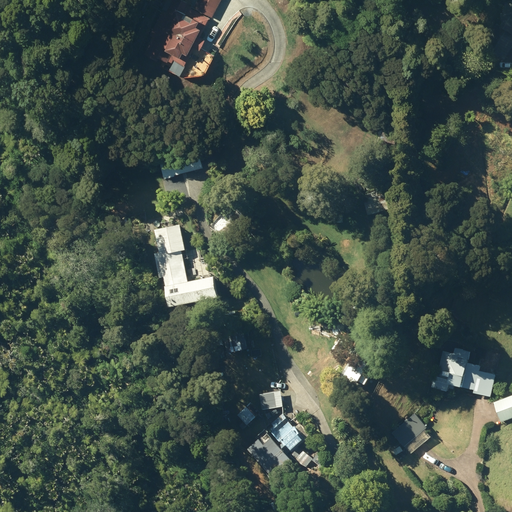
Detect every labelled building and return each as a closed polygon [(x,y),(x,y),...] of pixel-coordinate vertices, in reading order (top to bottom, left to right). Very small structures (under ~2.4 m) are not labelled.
[(185,7),(186,4),(187,3),(181,0),(170,0),(158,25),(154,23),(148,35),(152,37),(144,55),(158,62),(160,58),(168,62),(170,58),(176,62),(178,59),(186,63),(209,18),(208,18),(190,8),(185,7)] [(198,0),(195,6),(213,16),(221,0),(198,0)] [(491,51),(507,61),(511,53),(511,0),(507,1),(509,8),(507,9),(508,13),(505,14),(507,23),(491,51)] [(181,160),(184,171),(205,167),(202,156),(181,160)] [(377,197),(365,201),(370,216),(394,209),(389,193),(377,197)] [(189,288),(189,286),(182,254),(185,253),(181,230),(157,235),(162,257),(156,258),(161,281),(166,280),(168,291),(170,300),(173,312),(219,302),(215,283),(189,288)] [(446,345),(439,371),(444,373),(442,379),(437,377),(434,387),(448,391),(449,385),(456,387),(456,386),(491,396),(496,375),(479,371),(481,367),(467,363),(470,352),(446,345)] [(511,396),(495,404),(503,421),(511,417),(511,396)] [(261,412),(252,403),(241,414),(250,423),(261,412)] [(284,413),(272,424),(274,426),(269,430),(279,441),(280,439),(292,453),(307,440),(295,426),(294,427),(287,420),(288,419),(284,413)] [(416,415),(394,433),(405,447),(427,429),(416,415)]
